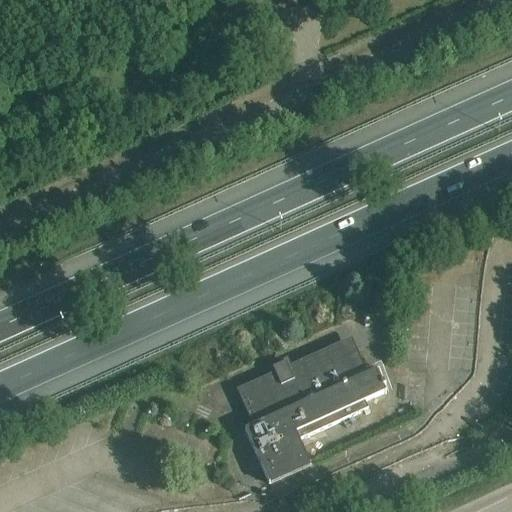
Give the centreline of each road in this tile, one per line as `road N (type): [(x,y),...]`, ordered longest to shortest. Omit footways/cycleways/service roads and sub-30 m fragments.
road 1 (motorway): [(0,388),(511,157)]
road 2 (motorway): [(511,95),(0,326)]
road 3 (unclassified): [(0,231),(511,1)]
